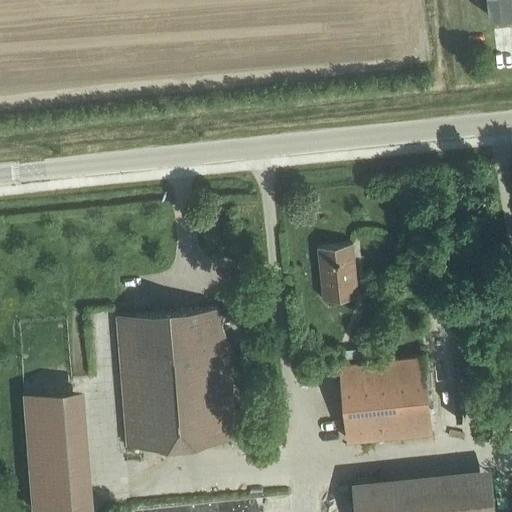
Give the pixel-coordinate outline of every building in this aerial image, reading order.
[(511,0),(487,0),(489,17),(511,14),(511,0)] [(322,294),(357,291),(352,242),(317,245),(322,294)] [(128,443),(234,435),(227,343),(216,306),(118,314),(128,443)] [(348,440),(431,431),(422,354),(340,363),(348,440)] [(86,383),(23,389),(34,510),(97,504),(86,383)] [(496,511),(492,464),(353,478),(356,511),(496,511)]
